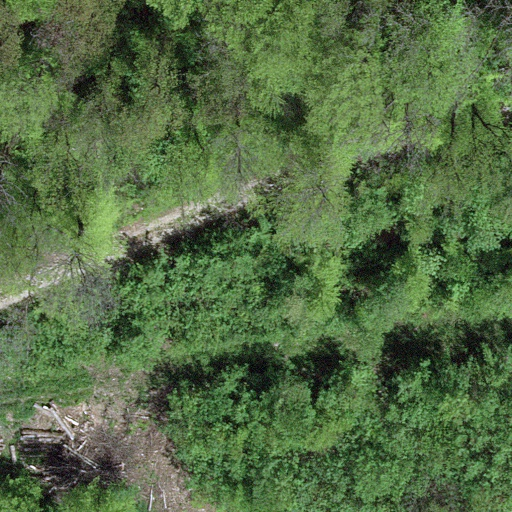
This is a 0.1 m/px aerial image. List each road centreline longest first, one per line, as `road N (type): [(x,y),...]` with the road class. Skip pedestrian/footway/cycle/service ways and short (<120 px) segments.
road 1 (track): [(511,109),(364,143),(0,297)]
road 2 (track): [(0,395),(340,340),(511,327)]
